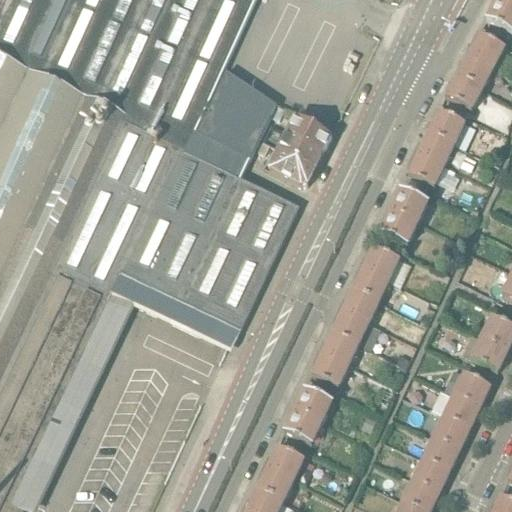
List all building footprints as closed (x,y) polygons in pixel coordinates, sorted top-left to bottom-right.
[(0,0),(0,511),(12,511),(10,511),(120,280),(240,337),(300,213),(240,185),(185,159),(195,138),(256,3),(250,0),(0,0)] [(511,0),(499,0),(496,5),(511,13),(511,0)] [(486,26),(511,40),(511,13),(496,5),(486,26)] [(467,60),(495,75),(506,54),(478,40),(467,60)] [(456,81),(483,96),(495,75),(467,60),(456,81)] [(240,185),(250,166),(277,111),(226,77),(197,139),(195,138),(185,159),(240,185)] [(445,102),(472,117),(483,96),(456,81),(445,102)] [(428,138),(456,151),(466,130),(438,117),(428,138)] [(286,139),(277,159),(269,177),(300,193),(307,191),(314,178),(323,159),(331,142),(330,139),(294,121),(286,139)] [(417,159),(445,173),(456,151),(428,138),(417,159)] [(258,157),(264,160),(269,149),(263,146),(258,157)] [(390,217),(419,230),(429,209),(400,195),(390,217)] [(379,239),(408,253),(419,230),(390,217),(379,239)] [(390,288),(400,266),(372,253),(362,274),(390,288)] [(390,288),(362,274),(352,296),(380,309),(390,288)] [(511,305),(511,281),(510,280),(501,300),(511,305)] [(352,296),(342,317),(370,331),(380,309),(352,296)] [(342,317),(335,330),(331,339),(359,352),(370,331),(342,317)] [(508,357),(511,348),(511,332),(490,322),(480,344),(508,357)] [(331,339),(328,345),(322,358),(350,372),(359,352),(331,339)] [(498,379),(502,369),(508,357),(480,344),(470,365),(488,374),(485,381),(494,385),(497,379),(498,379)] [(322,358),(315,373),(311,380),(339,394),(350,372),(322,358)] [(481,414),(486,403),(491,394),(490,393),(494,385),(485,381),(481,389),(453,376),(444,396),(453,401),(481,414)] [(295,415),(324,429),(334,409),(305,395),(295,415)] [(470,436),(475,427),(481,414),(453,401),(442,422),(470,436)] [(284,438),(313,452),(324,429),(295,415),(284,438)] [(460,457),(466,445),(470,436),(442,422),(432,444),(460,457)] [(450,477),(454,469),(460,457),(432,444),(422,464),(450,477)] [(295,486),(305,466),(277,452),(267,473),(295,486)] [(440,500),(445,488),(450,477),(422,464),(412,486),(440,500)] [(295,486),(267,473),(256,495),(284,508),(295,486)] [(408,511),(433,511),(440,500),(412,486),(401,508),(408,511)] [(256,495),(253,502),(248,511),(282,511),(284,508),(256,495)] [(511,511),(511,507),(504,503),(501,501),(495,511),(511,511)]
